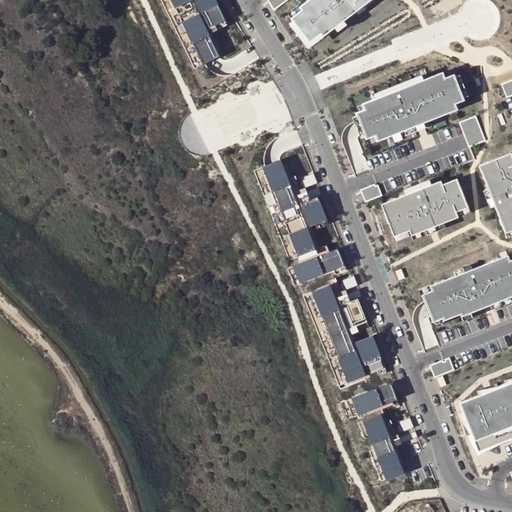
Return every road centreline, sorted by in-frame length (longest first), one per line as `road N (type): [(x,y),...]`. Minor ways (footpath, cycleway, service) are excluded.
road 1 (residential): [(248,3),(294,74),(341,190)]
road 2 (residential): [(341,190),(411,365)]
road 3 (residential): [(411,365),(458,483),(496,498)]
road 4 (residential): [(341,190),(460,143)]
